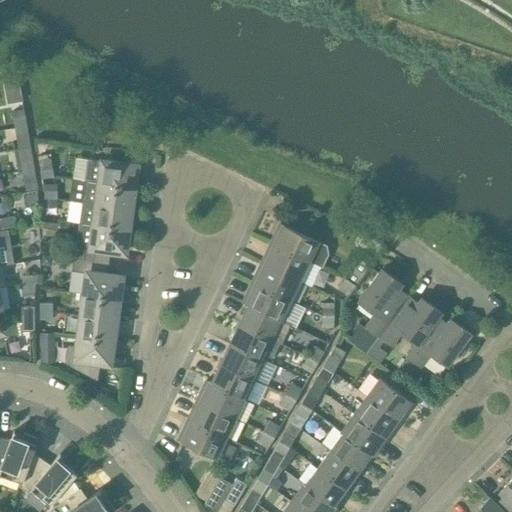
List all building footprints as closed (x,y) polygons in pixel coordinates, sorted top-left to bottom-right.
[(22,100),(18,77),(4,80),(8,103),(22,100)] [(12,112),(15,127),(26,125),(25,117),(24,110),(12,112)] [(26,125),(15,127),(19,148),(30,146),(26,125)] [(30,146),(19,148),(23,170),(34,168),(30,146)] [(54,176),(51,158),(39,160),(41,170),(42,178),(54,176)] [(92,159),(89,181),(133,187),(136,165),(120,163),(117,159),(109,158),(106,161),(92,159)] [(38,190),(34,168),(23,170),(27,192),(38,190)] [(133,187),(89,181),(86,202),(130,208),(133,187)] [(57,206),(57,190),(45,190),(45,207),(57,206)] [(130,208),(86,202),(69,200),(66,221),(78,223),(83,224),(128,230),(130,208)] [(0,229),(15,226),(13,216),(0,218),(0,220),(0,221),(0,229)] [(128,230),(83,224),(80,246),(86,247),(84,259),(109,262),(111,250),(125,252),(128,230)] [(277,228),(270,243),(307,260),(307,261),(322,268),(329,254),(327,245),(306,235),(306,233),(305,232),(305,231),(304,230),(303,229),(302,228),(300,228),(299,227),(298,227),(296,228),(295,228),(294,229),(283,224),(280,230),(277,228)] [(307,260),(270,243),(264,256),(267,258),(264,264),(298,280),(313,287),(322,268),(307,261),(307,260)] [(84,293),(118,298),(121,276),(107,274),(109,262),(84,259),(73,257),(71,270),(87,273),(84,293)] [(359,259),(347,276),(357,284),(369,267),(359,259)] [(289,298),(298,280),(264,264),(262,270),(258,268),(252,282),(289,299),(289,298)] [(408,295),(398,287),(401,283),(382,269),(358,301),(375,313),(366,326),(379,335),(408,295)] [(22,275),(22,283),(34,283),(41,283),(41,275),(22,275)] [(348,296),(357,284),(347,276),(337,288),(348,296)] [(246,303),(248,304),(283,320),(292,300),(289,298),(289,299),(252,282),(245,296),(249,297),(246,303)] [(22,291),(22,296),(34,296),(34,291),(34,283),(22,283),(22,291)] [(115,319),(118,298),(84,293),(81,314),(115,319)] [(418,302),(408,295),(379,335),(391,344),(401,332),(417,343),(417,344),(437,316),(438,316),(441,312),(422,297),(418,302)] [(40,310),(52,310),(52,302),(40,302),(40,310)] [(322,315),(334,315),(334,303),(322,302),(322,315)] [(248,304),(238,323),(279,342),(282,344),(291,325),(283,321),(283,320),(248,304)] [(35,330),(34,305),(22,305),(22,330),(35,330)] [(52,319),(52,310),(40,310),(40,319),(52,319)] [(112,341),(115,319),(81,314),(78,336),(112,341)] [(334,315),(322,315),(322,327),(334,327),(334,315)] [(408,356),(397,371),(403,375),(413,360),(421,366),(430,353),(447,365),(455,354),(456,354),(458,354),(459,354),(460,353),(461,352),(462,351),(463,350),(463,349),(464,347),(464,346),(463,345),(463,343),(470,333),(455,322),(451,319),(447,323),(438,316),(437,316),(417,344),(417,343),(407,356),(408,356)] [(279,342),(238,323),(229,343),(260,357),(260,356),(262,353),(272,358),(279,342)] [(54,333),(41,333),(42,365),(55,365),(54,333)] [(68,346),(66,362),(97,379),(99,361),(109,363),(112,341),(78,336),(77,347),(69,346),(68,346)] [(220,362),(254,378),(263,358),(260,356),(260,357),(229,343),(220,362)] [(314,345),(308,356),(318,362),(325,351),(314,345)] [(329,355),(322,366),(334,372),(340,361),(346,351),(335,345),(329,355)] [(318,362),(308,356),(301,367),(311,373),(318,362)] [(254,378),(220,362),(211,382),(243,397),(243,398),(244,398),(254,378)] [(334,372),(322,366),(316,377),(327,383),(334,372)] [(380,378),(367,396),(397,418),(401,413),(404,415),(413,402),(380,378)] [(234,416),(243,398),(243,397),(211,382),(206,380),(199,393),(203,395),(200,401),(234,416)] [(285,394),(296,400),(302,389),(291,383),(285,394)] [(311,384),(301,402),(312,408),(323,391),(311,384)] [(296,400),(285,394),(279,405),(289,411),(296,400)] [(367,396),(354,414),(388,437),(396,425),(394,423),(397,418),(367,396)] [(224,436),(234,416),(200,401),(197,406),(194,405),(187,419),(224,436)] [(307,419),(312,408),(301,402),(295,413),(307,419)] [(342,431),(343,432),(371,452),(372,453),(376,448),(379,450),(388,437),(354,414),(342,431)] [(222,441),(224,436),(187,419),(181,433),(184,435),(181,440),(192,445),(192,447),(193,448),(193,449),(194,451),(195,452),(196,452),(198,453),(199,453),(200,453),(202,452),(203,452),(204,451),(228,463),(236,447),(222,441)] [(270,420),(264,431),(274,437),(280,426),(270,420)] [(268,448),(274,437),(264,431),(258,442),(268,448)] [(279,442),(289,448),(295,437),(285,431),(279,442)] [(11,438),(0,437),(0,473),(22,481),(32,453),(38,438),(24,432),(22,438),(12,435),(11,438)] [(343,432),(331,450),(358,469),(371,452),(343,432)] [(279,442),(268,460),(278,466),(289,448),(279,442)] [(331,450),(318,467),(345,487),(358,469),(331,450)] [(50,465),(32,453),(22,481),(21,486),(27,492),(31,488),(50,504),(76,473),(57,457),(50,465)] [(258,478),(268,484),(278,466),(268,460),(258,478)] [(345,487),(318,467),(305,485),(336,506),(345,493),(342,491),(345,487)] [(220,478),(204,505),(217,511),(224,499),(234,505),(247,484),(236,478),(232,485),(223,479),(220,478)] [(251,489),(246,497),(256,503),(262,494),(268,484),(258,478),(251,489)] [(511,511),(511,478),(500,490),(504,495),(495,503),(503,511),(511,511)] [(333,511),(337,507),(336,506),(305,485),(304,484),(291,501),(306,511),(333,511)] [(88,498),(80,488),(59,503),(50,511),(111,511),(115,509),(106,497),(101,500),(96,492),(88,498)] [(503,511),(495,503),(489,497),(473,511),(503,511)] [(306,511),(291,501),(283,511),(306,511)]
